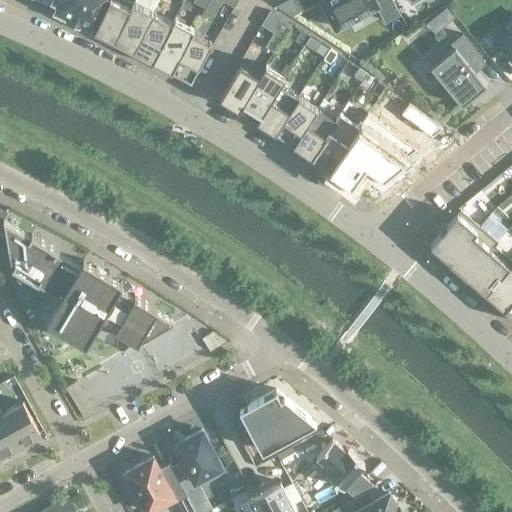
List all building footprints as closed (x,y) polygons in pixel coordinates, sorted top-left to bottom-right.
[(94,28),(107,0),(51,0),(52,1),(57,4),(54,10),(53,11),(55,12),(66,17),(68,18),(70,19),(77,22),(79,23),(81,24),(92,29),(94,30),(94,29),(94,28)] [(94,29),(94,30),(113,40),(113,39),(131,4),(131,3),(131,2),(125,0),(108,0),(94,28),(94,29)] [(131,4),(113,40),(132,50),(152,11),(133,0),(131,3),(131,4)] [(220,0),(209,0),(204,10),(214,15),(221,0),(220,0)] [(289,0),(286,0),(275,6),(292,16),(297,14),(289,0)] [(319,0),(321,1),(335,28),(376,5),(385,21),(398,14),(390,0),(319,0)] [(445,8),(438,14),(447,24),(454,18),(445,8)] [(152,11),(132,50),(151,60),(172,21),(152,11)] [(269,11),(260,25),(272,32),(264,46),(272,51),(289,24),(269,11)] [(194,28),(173,17),(172,21),(151,60),(170,70),(192,31),(192,32),(194,28)] [(192,31),(170,70),(190,81),(211,43),(192,32),(192,31)] [(429,67),(461,105),(486,85),(472,68),(483,60),(461,33),(449,43),(453,47),(429,67)] [(511,34),(500,44),(505,49),(502,52),(511,63),(511,34)] [(320,42),(315,50),(323,56),(329,48),(320,42)] [(329,48),(323,58),(330,62),(336,53),(329,48)] [(238,63),(218,97),(238,109),(258,75),(238,63)] [(279,83),(284,76),(283,76),(282,76),(282,75),(281,75),(281,74),(280,74),(279,74),(279,73),(278,73),(278,72),(277,72),(276,72),(276,71),(275,71),(274,71),(274,70),(273,70),(273,69),(272,69),(271,69),(271,68),(270,68),(270,67),(269,67),(268,67),(268,66),(267,66),(266,66),(266,65),(265,65),(265,64),(258,75),(238,109),(256,120),(279,83)] [(358,67),(353,75),(361,81),(367,73),(358,67)] [(279,83),(256,120),(274,132),(298,95),(279,83)] [(317,107),(298,95),(274,132),(292,144),(317,107)] [(408,102),(400,113),(431,136),(442,127),(408,102)] [(317,107),(292,144),(310,156),(335,119),(317,107)] [(328,168),(358,125),(339,112),(335,119),(310,156),(328,168)] [(358,125),(328,168),(350,184),(365,163),(382,175),(404,158),(358,125)] [(448,260),(479,225),(460,209),(445,226),(442,224),(437,230),(439,232),(429,243),(448,260)] [(95,267),(82,259),(79,265),(56,252),(57,250),(30,234),(29,236),(3,220),(10,267),(11,267),(38,283),(61,296),(46,321),(85,344),(100,319),(114,328),(137,341),(139,342),(174,321),(155,310),(156,308),(134,295),(133,297),(118,288),(122,282),(109,275),(95,267)] [(479,225),(448,260),(466,276),(494,245),(497,241),(479,225)] [(494,245),(466,276),(484,291),(511,260),(494,245)] [(511,259),(511,260),(484,291),(503,307),(511,296),(511,259)] [(511,296),(503,307),(511,315),(511,296)] [(225,340),(212,331),(201,338),(209,350),(225,340)] [(239,408),(262,450),(315,421),(275,388),(239,408)] [(17,445),(19,448),(30,443),(28,439),(39,433),(22,401),(1,413),(18,445),(17,445)] [(1,413),(0,409),(0,459),(5,456),(3,453),(17,445),(18,445),(1,413)] [(201,429),(174,444),(194,481),(199,478),(200,480),(203,481),(217,474),(218,471),(216,468),(221,466),(201,429)] [(343,486),(352,494),(371,484),(357,471),(364,464),(347,449),(345,450),(331,438),(315,456),(329,468),(326,472),(342,488),(343,486)] [(220,454),(225,463),(232,459),(227,450),(220,454)] [(152,456),(124,471),(146,511),(174,496),(152,456)] [(273,486),(248,499),(255,511),(295,511),(291,503),(300,499),(292,484),(283,489),(282,487),(276,491),(273,486)] [(367,491),(342,504),(346,511),(354,511),(357,510),(357,511),(398,511),(396,507),(397,507),(396,505),(395,505),(388,492),(372,501),(367,491)] [(75,511),(67,497),(40,511),(75,511)]
